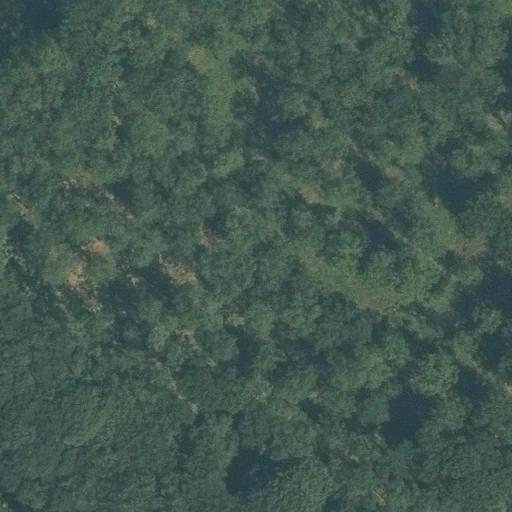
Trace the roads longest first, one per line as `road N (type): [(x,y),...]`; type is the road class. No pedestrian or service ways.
road 1 (track): [(191,0),(0,208)]
road 2 (track): [(0,364),(241,511)]
